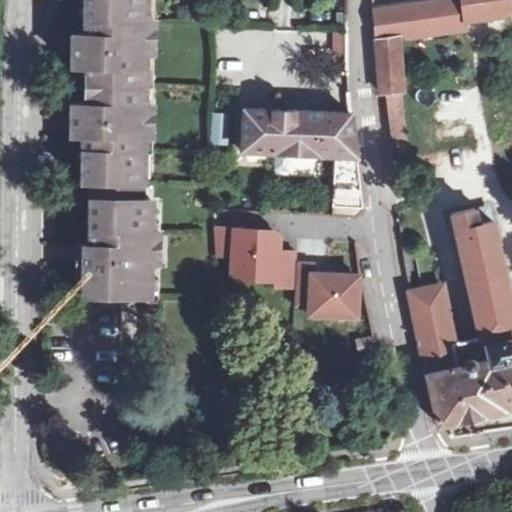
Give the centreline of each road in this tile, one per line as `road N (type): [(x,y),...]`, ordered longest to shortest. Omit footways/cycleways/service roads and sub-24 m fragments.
road 1 (residential): [(16,511),(16,112),(30,0)]
road 2 (residential): [(363,0),(385,244),(434,478)]
road 3 (secondary): [(198,511),(434,478)]
